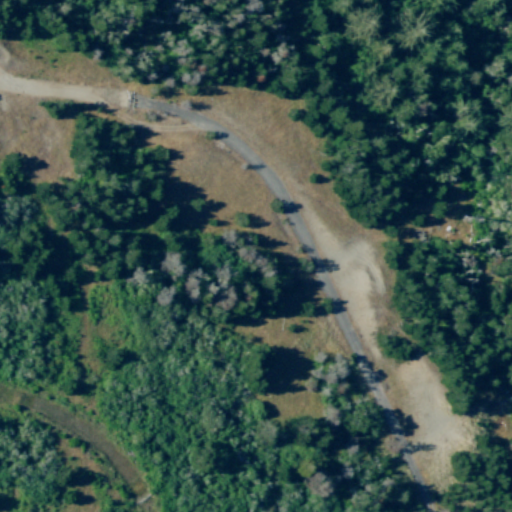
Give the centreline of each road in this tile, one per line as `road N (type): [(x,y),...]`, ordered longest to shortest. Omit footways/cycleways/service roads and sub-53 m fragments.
road 1 (residential): [(434,511),(288,201),(266,170),(238,144),(169,111),(0,85)]
road 2 (residential): [(149,511),(106,446),(46,412),(0,399)]
